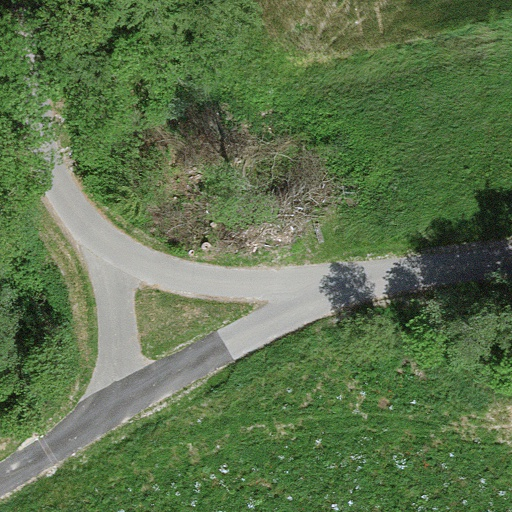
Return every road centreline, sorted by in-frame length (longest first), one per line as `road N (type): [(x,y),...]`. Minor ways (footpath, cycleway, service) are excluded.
road 1 (unclassified): [(35,0),(44,140),(101,241)]
road 2 (unclassified): [(110,412),(328,285)]
road 3 (unclassified): [(101,241),(192,278),(328,285)]
road 4 (unclassified): [(328,285),(511,256)]
road 5 (unclassified): [(101,241),(118,324),(110,412)]
road 6 (unclassified): [(110,412),(0,479)]
